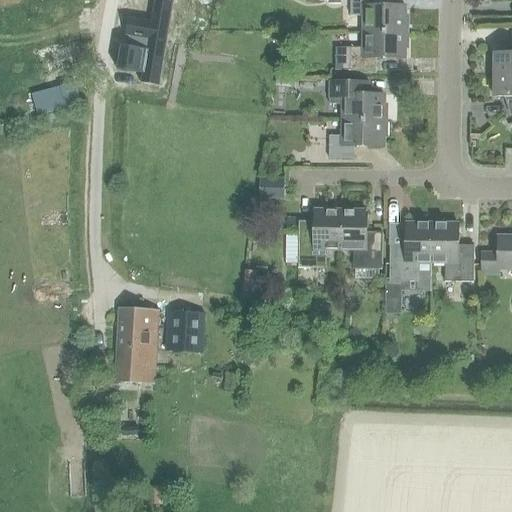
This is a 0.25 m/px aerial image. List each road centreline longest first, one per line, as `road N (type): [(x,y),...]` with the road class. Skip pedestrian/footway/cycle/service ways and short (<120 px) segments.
road 1 (residential): [(98,291),(96,115),(111,0)]
road 2 (residential): [(511,188),(447,188),(450,0)]
